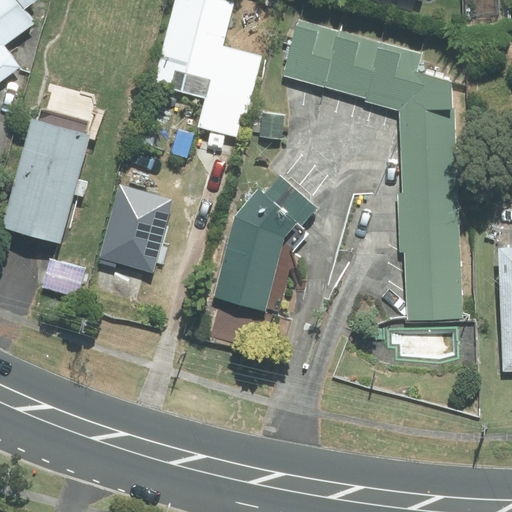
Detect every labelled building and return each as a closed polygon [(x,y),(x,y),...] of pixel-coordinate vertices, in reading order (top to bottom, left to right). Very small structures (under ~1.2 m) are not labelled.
[(0,0),(0,80),(23,65),(10,45),(50,20),(41,6),(49,0),(0,0)] [(248,140),(271,51),(232,41),(242,0),(177,0),(157,79),(215,94),(206,129),(248,140)] [(500,0),(462,0),(463,12),(500,13),(500,0)] [(474,317),(468,53),(302,12),(286,76),(403,106),(406,191),(401,191),(402,249),(412,249),(413,318),(474,317)] [(286,109),(264,109),(264,137),(287,136),(286,109)] [(70,238),(100,129),(41,113),(11,222),(70,238)] [(200,132),(179,126),(171,152),(192,158),(200,132)] [(220,296),(275,309),(294,234),(307,219),(266,184),(241,213),(220,296)] [(79,265),(52,261),(48,285),(75,289),(79,265)]
